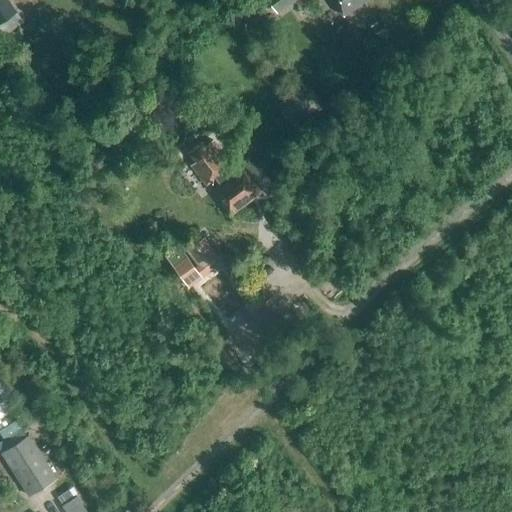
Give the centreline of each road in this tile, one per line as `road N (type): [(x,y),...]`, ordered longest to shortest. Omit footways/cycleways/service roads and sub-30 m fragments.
road 1 (track): [(160,511),(415,256),(511,181)]
road 2 (track): [(336,511),(260,413)]
